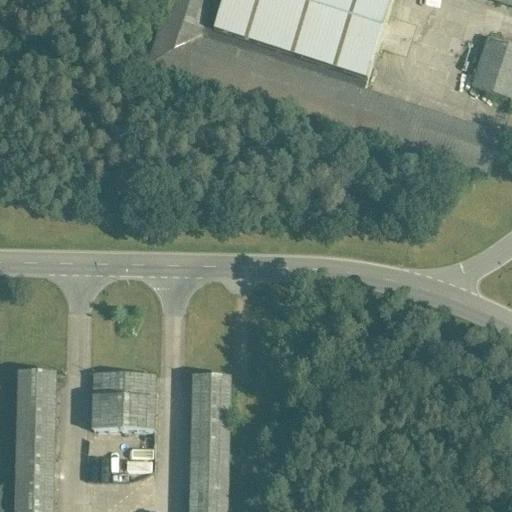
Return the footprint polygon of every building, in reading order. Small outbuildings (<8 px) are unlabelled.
[(511,0),(172,0),(151,67),(470,170),(489,177),(501,139),(365,95),(395,0),(487,0),(511,7),(511,0)] [(511,47),(489,41),(473,90),(511,102),(511,47)] [(52,511),(55,376),(21,375),(17,511),(52,511)] [(155,378),(95,377),(94,434),(154,436),(155,378)] [(230,380),(195,379),(191,511),(226,511),(230,390),(230,380)]
